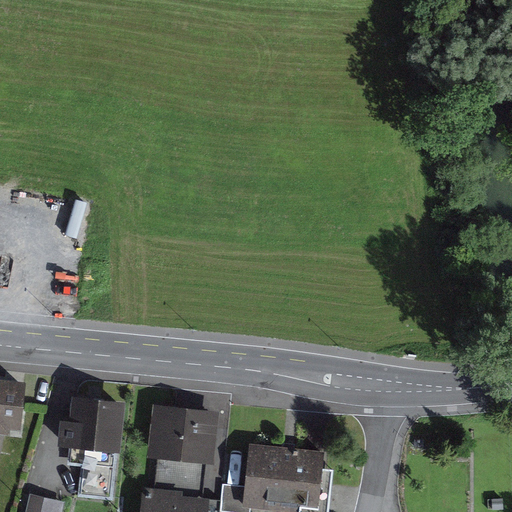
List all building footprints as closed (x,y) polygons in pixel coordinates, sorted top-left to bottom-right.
[(0,382),(0,422),(15,424),(18,384),(0,382)] [(118,403),(72,399),(67,459),(83,460),(80,491),(110,494),(118,403)] [(209,415),(159,411),(155,452),(205,457),(209,415)] [(326,448),(253,442),(250,479),(224,477),(222,506),(253,508),(253,500),(281,502),(280,511),(334,511),(339,462),(325,461),(326,448)] [(210,511),(212,492),(151,488),(149,511),(210,511)] [(58,511),(59,508),(30,502),(28,511),(58,511)]
